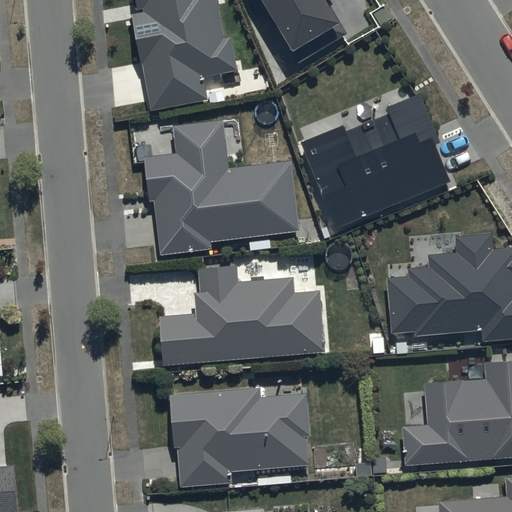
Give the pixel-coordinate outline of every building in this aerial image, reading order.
[(136,18),(154,114),(210,103),(206,80),(240,74),(234,40),(227,41),(219,0),(138,0),(141,12),(146,11),(147,16),(136,18)] [(271,16),(301,67),(348,39),(329,8),(340,2),(338,0),(250,0),(263,21),(271,16)] [(393,20),(385,8),(374,15),(381,27),(393,20)] [(344,128),(304,144),(339,228),(449,183),(434,146),(441,143),(421,95),(387,109),(389,115),(346,133),(344,128)] [(225,126),(176,132),(179,158),(146,162),(152,207),(157,206),(164,260),(214,254),(213,248),(302,237),(293,165),(231,173),(225,126)] [(495,238),(457,241),(458,258),(430,260),(431,273),(411,275),(411,283),(390,285),(395,337),(419,335),(419,340),(485,335),(486,347),(511,344),(511,252),(496,254),(495,238)] [(239,268),(201,271),(203,297),(198,298),(200,318),(162,321),(166,368),(326,355),(321,296),(297,298),(296,281),(241,286),(239,268)] [(487,382),(427,386),(430,428),(405,430),(408,466),(511,459),(511,361),(486,363),(487,382)] [(264,393),(173,401),(178,453),(181,453),(184,492),(234,487),(233,478),(313,471),(310,444),(315,444),(311,399),(265,403),(264,393)] [(0,511),(19,511),(16,471),(0,471),(0,511)] [(511,503),(443,508),(442,511),(511,511),(511,481),(509,482),(511,503)]
